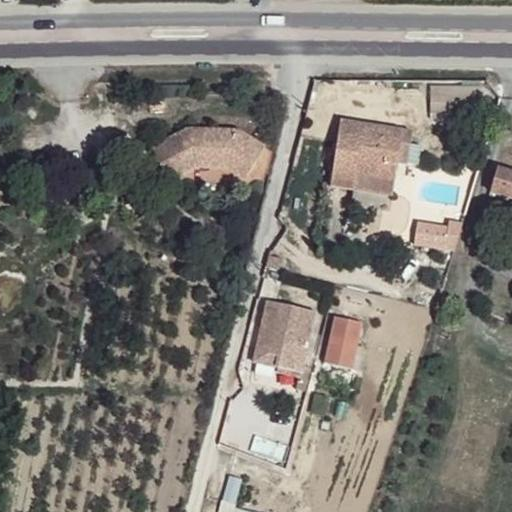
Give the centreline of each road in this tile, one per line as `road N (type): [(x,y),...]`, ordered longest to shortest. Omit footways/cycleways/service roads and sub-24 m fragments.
road 1 (residential): [(194,511),(310,51)]
road 2 (secondary): [(63,52),(310,51)]
road 3 (secondary): [(262,20),(61,23)]
road 4 (secondary): [(310,51),(511,54)]
road 5 (secondary): [(511,24),(311,21)]
